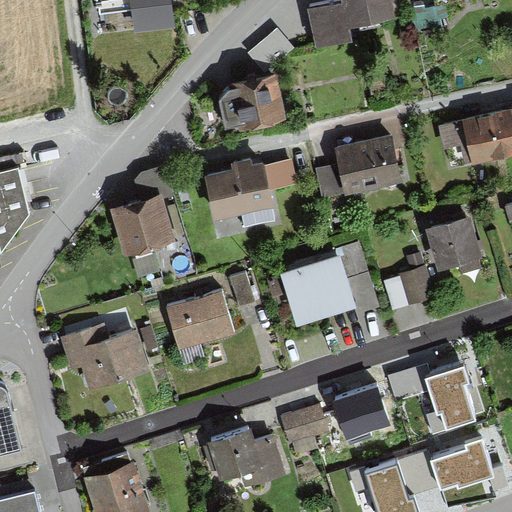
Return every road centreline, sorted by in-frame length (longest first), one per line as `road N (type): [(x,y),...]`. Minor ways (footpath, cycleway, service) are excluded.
road 1 (residential): [(0,313),(27,334),(59,455),(511,308)]
road 2 (residential): [(157,117),(193,149),(226,148),(511,87)]
road 3 (residential): [(157,117),(0,311)]
road 4 (residential): [(260,0),(157,117)]
